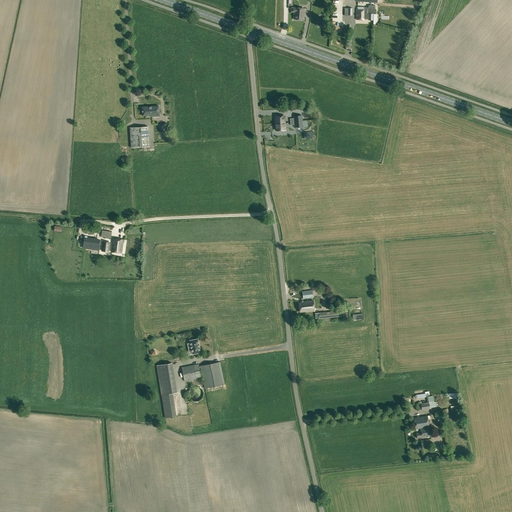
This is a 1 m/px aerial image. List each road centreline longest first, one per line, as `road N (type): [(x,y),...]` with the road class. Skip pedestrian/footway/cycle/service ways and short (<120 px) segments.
road 1 (unclassified): [(322,511),(296,401),(260,159),(251,31)]
road 2 (primary): [(511,123),(251,31)]
road 3 (track): [(0,214),(124,224)]
